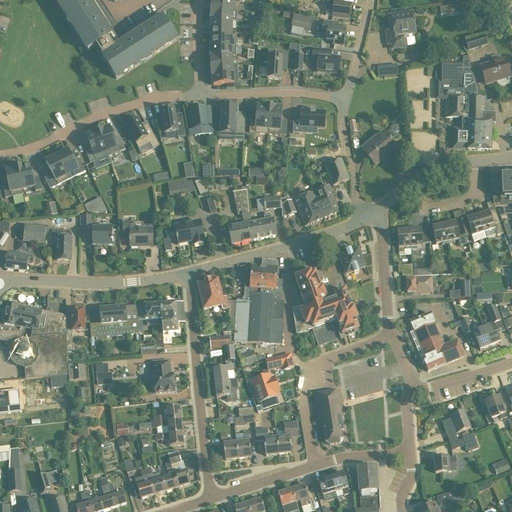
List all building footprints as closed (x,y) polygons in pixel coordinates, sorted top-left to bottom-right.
[(119,43),(91,0),(54,0),(88,52),(95,47),(116,80),(177,40),(161,15),(119,43)] [(332,17),(349,20),(351,6),(340,4),(340,0),(327,0),(327,7),(334,8),(332,17)] [(211,10),(232,12),(233,3),(213,1),(212,1),(211,10)] [(457,12),(461,12),(460,5),(446,7),(446,8),(440,8),(441,16),(458,14),(457,12)] [(210,20),(211,20),(231,22),(236,22),(237,12),(232,12),(211,10),(210,20)] [(291,28),(310,32),(313,19),(293,15),(291,28)] [(408,36),(416,35),(413,16),(392,19),(394,31),(386,32),(388,46),(390,46),(391,52),(407,49),(406,40),(408,36)] [(211,30),(231,30),(231,22),(211,20),(211,30)] [(333,46),(343,47),(346,32),(337,31),(338,25),(324,23),(322,34),(328,35),(327,41),(334,42),(333,46)] [(211,39),(231,39),(231,30),(211,30),(211,39)] [(470,51),(486,46),(484,37),(467,42),(470,51)] [(231,49),(236,49),(236,39),(231,39),(211,39),(211,48),(231,49)] [(211,58),(231,57),(231,49),(211,48),(211,58)] [(327,72),(339,73),(340,59),(330,58),(330,52),(313,51),(313,58),(318,58),(317,73),(327,74),(327,72)] [(287,71),(288,53),(281,53),(281,59),(269,58),(267,80),(280,81),(281,70),(287,71)] [(295,56),(294,72),(302,72),(303,57),(295,56)] [(211,67),(232,66),(231,57),(211,58),(210,58),(211,67)] [(463,66),(442,66),(442,84),(438,84),(438,98),(446,99),(445,119),(461,119),(461,132),(457,132),(457,137),(455,137),(455,149),(468,150),(468,151),(491,151),(492,124),(495,124),(495,116),(492,104),(491,101),(486,102),(485,98),(482,98),(480,98),(480,91),(478,86),(476,86),(476,82),(468,58),(463,58),(463,66)] [(510,78),(509,73),(511,72),(511,71),(511,66),(511,64),(509,63),(506,64),(504,64),(503,61),(481,67),(485,83),(495,80),(495,82),(510,78)] [(233,75),(238,75),(237,65),(232,66),(211,67),(212,77),(213,77),(233,75)] [(226,85),(233,84),(233,75),(213,77),(213,86),(226,85)] [(234,135),(233,142),(244,142),(245,118),(237,118),(237,108),(221,107),(220,134),(234,135)] [(195,137),(213,134),(211,116),(206,117),(204,108),(191,109),(195,137)] [(267,135),(268,135),(270,108),(264,108),(257,108),(256,121),(250,121),(249,133),(255,134),(256,129),(268,130),(267,135)] [(276,109),(270,108),(268,135),(286,137),(287,122),(281,122),(282,110),(276,109)] [(317,127),(324,128),(325,112),(315,111),(315,110),(310,110),(310,111),(301,111),(300,118),(293,117),(292,133),(300,133),(300,126),(317,127)] [(177,133),(178,138),(185,137),(182,118),(175,119),(175,116),(174,111),(161,113),(165,135),(177,133)] [(153,150),(159,146),(148,125),(142,128),(138,121),(137,122),(127,127),(126,127),(139,150),(150,144),(153,150)] [(391,127),(389,129),(389,132),(390,134),(392,136),(395,137),(397,136),(400,135),(401,133),(401,130),(400,127),(398,126),(396,125),(393,125),(391,127)] [(110,129),(98,133),(108,158),(125,151),(121,139),(115,142),(110,129)] [(108,158),(98,133),(87,138),(92,150),(86,153),(90,164),(108,158)] [(376,139),(362,151),(367,157),(375,167),(397,149),(384,134),(377,140),(376,139)] [(80,175),(86,172),(80,161),(74,164),(68,151),(57,157),(67,176),(78,171),(80,175)] [(133,163),(139,161),(134,152),(130,154),(133,163)] [(50,190),(69,180),(67,176),(57,157),(46,163),(52,175),(45,179),(50,190)] [(333,188),(349,181),(341,161),(325,167),(333,188)] [(35,192),(42,191),(39,178),(33,180),(30,166),(23,167),(17,169),(22,190),(23,190),(34,187),(35,192)] [(23,190),(22,190),(17,169),(12,170),(5,172),(8,185),(2,187),(5,199),(24,195),(23,190)] [(214,178),(214,169),(203,169),(203,178),(214,178)] [(167,173),(161,174),(163,182),(169,181),(167,173)] [(501,208),(511,207),(511,176),(499,177),(500,202),(501,202),(501,208)] [(200,179),(195,181),(199,194),(205,192),(200,179)] [(187,181),(168,184),(170,197),(189,194),(187,181)] [(319,208),(323,220),(339,213),(329,187),(316,193),(322,207),(319,208)] [(244,226),(238,227),(237,223),(228,225),(232,246),(253,242),(248,219),(247,213),(248,213),(246,191),(233,193),(237,215),(242,214),(244,226)] [(323,220),(319,208),(313,194),(294,201),(305,227),(323,220)] [(265,211),(281,209),(281,201),(280,198),(264,199),(265,211)] [(290,202),(288,198),(283,199),(281,201),(281,209),(282,218),(296,212),(295,211),(291,202),(290,202)] [(94,202),(99,213),(107,213),(100,199),(94,202)] [(216,212),(211,200),(206,203),(211,214),(216,212)] [(57,215),(54,203),(46,205),(49,216),(57,215)] [(489,212),(478,216),(485,239),(496,235),(497,236),(503,234),(496,213),(490,215),(489,212)] [(92,215),(81,214),(80,226),(92,226),(92,215)] [(265,222),(251,225),(249,219),(248,219),(253,242),(276,238),(272,221),(271,216),(269,215),(265,215),(264,218),(265,222)] [(466,238),(471,237),(474,243),(485,239),(478,216),(466,220),(461,221),(466,238)] [(444,225),(448,243),(459,241),(460,246),(467,245),(466,238),(461,221),(456,223),(444,225)] [(131,223),(125,223),(122,226),(122,239),(125,241),(130,241),(130,248),(152,249),(152,231),(131,230),(131,223)] [(10,225),(1,224),(1,225),(0,231),(0,232),(8,234),(10,225)] [(202,240),(204,240),(200,224),(175,228),(178,245),(193,242),(194,246),(203,244),(202,240)] [(46,228),(25,225),(23,242),(44,245),(46,228)] [(448,243),(444,225),(432,228),(426,229),(429,244),(435,243),(436,246),(448,243)] [(93,247),(112,246),(111,229),(92,229),(93,247)] [(426,229),(421,229),(409,230),(410,249),(410,250),(417,250),(417,248),(423,248),(422,245),(429,244),(426,229)] [(410,249),(409,230),(397,231),(398,254),(404,254),(404,249),(410,249)] [(169,238),(163,239),(165,250),(172,249),(169,238)] [(57,262),(71,262),(71,240),(57,240),(57,262)] [(358,250),(339,256),(346,275),(365,269),(358,250)] [(26,273),(27,265),(31,265),(33,264),(34,258),(32,256),(28,255),(28,256),(8,254),(6,271),(26,273)] [(262,261),(262,269),(251,268),(251,280),(245,279),(243,298),(240,298),(240,300),(236,299),(233,343),(282,346),(284,303),(281,303),(282,289),(276,288),(277,270),(276,269),(276,262),(262,261)] [(402,278),(413,277),(412,267),(398,267),(398,274),(402,273),(402,278)] [(334,334),(329,321),(336,319),(338,325),(336,326),(340,339),(347,336),(348,339),(355,336),(354,334),(358,332),(355,323),(357,323),(353,312),(352,312),(345,291),(334,295),(336,299),(326,303),(324,298),(326,298),(323,288),(321,289),(315,272),(309,274),(294,279),(305,310),(293,314),(297,335),(313,330),(319,347),(325,344),(336,337),(334,334)] [(482,277),(472,277),(473,286),(482,285),(482,277)] [(428,285),(432,285),(432,278),(415,279),(415,281),(407,282),(407,294),(420,294),(420,296),(429,295),(428,285)] [(203,311),(221,307),(222,311),(229,309),(227,297),(223,298),(218,279),(197,284),(203,311)] [(459,282),(459,299),(470,299),(469,282),(459,282)] [(12,324),(30,327),(29,332),(28,338),(32,340),(37,345),(39,352),(37,360),(31,365),(23,367),(24,372),(24,377),(48,376),(49,378),(66,377),(65,352),(67,352),(66,331),(65,331),(64,315),(44,313),(45,310),(40,309),(16,304),(16,303),(7,302),(3,323),(11,325),(12,324)] [(183,303),(176,304),(176,303),(161,305),(162,320),(163,335),(178,333),(178,324),(185,324),(183,303)] [(138,306),(139,322),(162,320),(161,305),(138,306)] [(139,322),(138,306),(100,309),(101,325),(90,325),(91,338),(139,335),(138,322),(139,322)] [(493,325),(501,322),(495,307),(487,310),(493,325)] [(85,331),(84,309),(71,309),(72,332),(85,331)] [(428,373),(464,358),(457,341),(444,346),(431,315),(409,324),(423,355),(426,363),(424,364),(428,373)] [(511,318),(503,322),(506,329),(511,326),(511,318)] [(459,322),(464,336),(473,332),(468,319),(459,322)] [(486,324),(485,323),(481,325),(490,347),(500,343),(494,326),(488,329),(486,324)] [(478,327),(479,332),(473,334),(479,351),(490,347),(481,325),(478,326),(478,327)] [(15,365),(23,367),(31,365),(37,360),(39,352),(37,345),(32,340),(28,338),(21,337),(14,340),(9,345),(8,352),(10,360),(15,365)] [(210,351),(224,349),(230,349),(233,348),(232,337),(209,339),(210,351)] [(141,357),(157,356),(156,347),(140,349),(141,357)] [(225,363),(235,361),(233,348),(230,349),(224,349),(225,363)] [(253,350),(247,353),(245,349),(236,352),(238,356),(242,368),(257,362),(253,350)] [(273,360),(266,362),(268,371),(275,369),(282,367),(283,371),(292,369),(289,356),(273,360)] [(153,378),(155,395),(174,393),(172,376),(168,376),(168,373),(169,373),(168,363),(153,364),(154,378),(153,378)] [(214,384),(228,383),(227,372),(234,372),(233,365),(225,366),(225,369),(213,370),(214,384)] [(69,383),(85,381),(84,367),(74,368),(74,366),(68,366),(68,368),(68,369),(69,383)] [(111,386),(109,374),(97,376),(98,388),(111,386)] [(269,375),(252,381),(252,382),(259,404),(260,404),(262,411),(279,405),(276,398),(277,398),(276,394),(279,393),(275,381),(273,376),(269,377),(269,375)] [(66,377),(49,378),(49,387),(66,386),(66,377)] [(228,383),(214,384),(216,399),(226,398),(227,403),(237,402),(236,390),(229,388),(228,383)] [(19,391),(7,392),(8,409),(21,407),(19,391)] [(7,392),(0,393),(0,409),(8,409),(7,392)] [(342,432),(343,432),(341,418),(343,418),(339,392),(314,396),(318,422),(322,422),(325,443),(329,447),(340,445),(343,441),(342,432)] [(491,420),(499,417),(500,421),(507,418),(499,399),(485,404),(491,420)] [(167,422),(181,421),(180,408),(166,409),(167,422)] [(253,408),(238,410),(239,417),(253,416),(253,408)] [(79,410),(71,410),(71,418),(79,418),(79,410)] [(451,417),(452,419),(441,423),(449,444),(458,441),(455,435),(457,434),(471,429),(464,412),(451,417)] [(181,421),(167,422),(169,435),(182,434),(181,421)] [(150,422),(139,423),(139,431),(151,431),(150,422)] [(277,439),(278,456),(292,454),(290,438),(298,437),(297,423),(283,424),(285,438),(277,439)] [(118,436),(127,435),(126,427),(117,428),(118,436)] [(236,444),(238,460),(251,459),(249,438),(251,438),(250,431),(244,432),(245,438),(243,438),(244,443),(236,444)] [(155,442),(169,441),(170,448),(184,447),(182,434),(169,435),(155,436),(155,442)] [(463,439),(468,453),(478,450),(473,435),(469,436),(463,439)] [(278,456),(277,439),(263,441),(265,457),(278,456)] [(238,460),(236,444),(223,445),(225,462),(238,460)] [(0,462),(9,462),(10,462),(10,453),(0,454),(0,462)] [(186,472),(180,474),(177,465),(181,463),(178,454),(168,458),(169,463),(172,472),(173,476),(177,489),(190,485),(186,472)] [(449,474),(449,472),(457,472),(456,458),(434,460),(435,475),(449,474)] [(127,475),(135,472),(131,460),(123,463),(127,475)] [(497,476),(510,471),(505,460),(492,465),(497,476)] [(166,493),(160,474),(153,476),(150,468),(145,470),(148,479),(150,484),(149,484),(153,497),(166,493)] [(357,469),(360,511),(354,511),(378,511),(380,511),(379,491),(378,491),(376,468),(357,469)] [(8,472),(9,493),(22,493),(21,471),(8,472)] [(50,485),(55,483),(52,473),(35,478),(40,496),(52,492),(50,485)] [(173,476),(162,480),(160,474),(166,493),(177,489),(173,476)] [(330,478),(335,493),(342,491),(343,496),(349,495),(348,489),(344,474),(330,478)] [(335,493),(330,478),(317,482),(322,497),(335,493)] [(108,486),(115,509),(127,505),(123,493),(118,495),(116,489),(114,490),(112,484),(108,485),(108,486)] [(153,497),(149,484),(137,488),(141,501),(153,497)] [(105,511),(115,509),(108,486),(101,488),(105,499),(99,501),(102,511),(105,511)] [(312,511),(305,486),(291,490),(296,504),(300,502),(302,511),(312,511)] [(291,490),(278,494),(283,511),(296,511),(298,511),(296,504),(291,490)] [(438,504),(456,499),(458,504),(459,503),(456,496),(455,497),(454,492),(436,498),(438,504)] [(76,511),(90,511),(88,504),(86,500),(84,493),(80,495),(83,506),(76,508),(76,511)] [(464,499),(462,493),(456,496),(459,503),(464,502),(463,500),(464,499)] [(51,511),(66,511),(68,511),(64,498),(49,503),(51,511)] [(19,511),(38,511),(35,500),(18,505),(19,511)] [(264,511),(261,500),(247,504),(249,511),(264,511)] [(102,511),(99,501),(88,504),(90,511),(102,511)] [(511,511),(511,508),(508,510),(509,511),(508,511),(506,511),(502,503),(499,504),(502,511),(511,511)]
